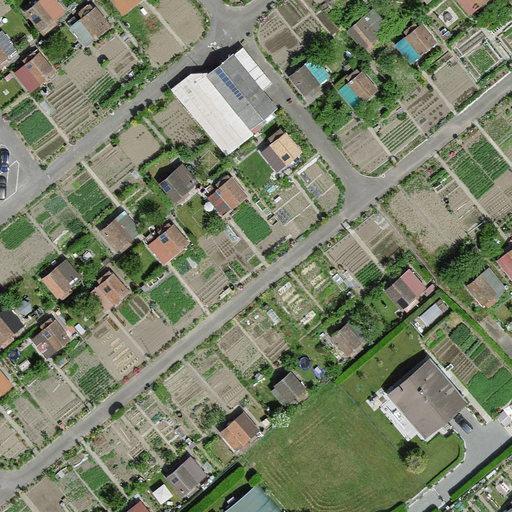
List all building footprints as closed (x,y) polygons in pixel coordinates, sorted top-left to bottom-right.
[(40,0),(28,11),(42,29),(56,18),(40,0)] [(96,7),(83,18),(97,36),(111,25),(96,7)] [(364,19),(349,31),(364,48),(378,36),(364,19)] [(422,25),(407,38),(422,55),(436,42),(422,25)] [(40,53),(27,63),(42,81),(55,71),(40,53)] [(278,107),(235,53),(209,74),(252,128),(256,125),(259,130),(278,115),(274,110),(278,107)] [(305,65),(291,77),(305,95),(319,83),(305,65)] [(362,72),(349,83),(364,101),(377,90),(362,72)] [(288,133),(275,144),(289,161),(303,150),(288,133)] [(176,172),(163,183),(177,201),(190,189),(176,172)] [(270,197),(297,234),(326,212),(298,176),(270,197)] [(233,178),(220,189),(235,207),(248,195),(233,178)] [(117,221),(104,232),(118,250),(131,238),(117,221)] [(175,226),(160,238),(174,255),(189,242),(175,226)] [(58,269),(45,279),(59,297),(72,287),(58,269)] [(115,275),(102,286),(116,303),(129,293),(115,275)] [(482,277),(470,287),(484,304),(496,294),(482,277)] [(402,279),(389,290),(404,307),(417,296),(402,279)] [(0,315),(0,343),(0,344),(14,333),(0,315)] [(57,323),(44,333),(58,351),(71,340),(57,323)] [(348,326),(335,337),(350,354),(362,342),(348,326)] [(434,354),(389,391),(427,436),(472,398),(434,354)] [(0,368),(0,395),(13,386),(0,368)] [(291,374),(278,385),(293,402),(306,391),(291,374)] [(236,421),(223,433),(238,450),(251,438),(236,421)] [(183,466),(170,478),(185,495),(198,483),(183,466)] [(287,511),(258,481),(226,511),(287,511)]
